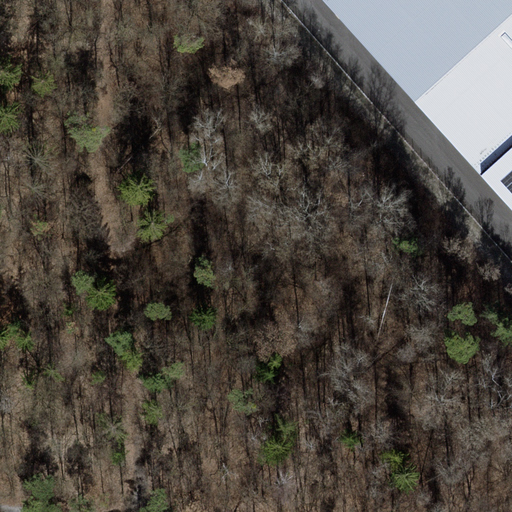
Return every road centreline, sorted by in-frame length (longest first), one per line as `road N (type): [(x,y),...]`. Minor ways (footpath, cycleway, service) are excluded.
road 1 (track): [(259,0),(511,290)]
road 2 (unknown): [(326,0),(334,25),(511,213)]
